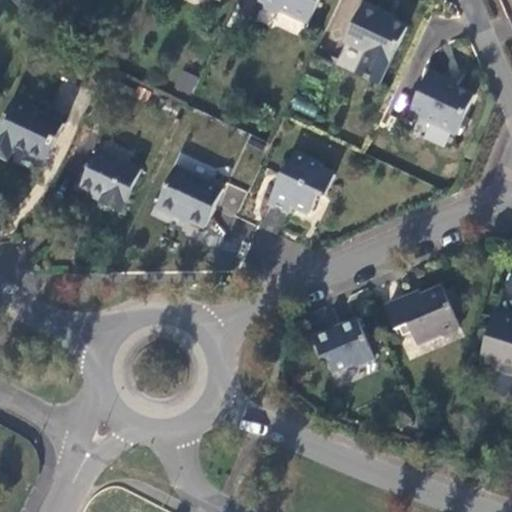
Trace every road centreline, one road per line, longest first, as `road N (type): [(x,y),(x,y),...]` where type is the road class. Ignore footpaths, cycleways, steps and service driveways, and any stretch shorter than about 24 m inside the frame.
road 1 (residential): [(213,331),(511,194)]
road 2 (tertiary): [(504,511),(227,392)]
road 3 (tertiary): [(213,331),(182,310),(156,307),(115,324),(100,344)]
